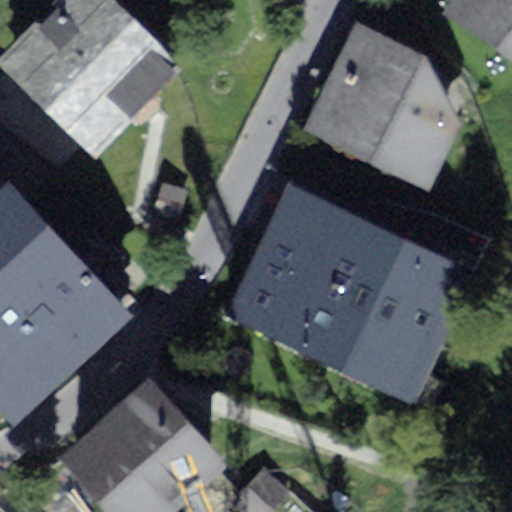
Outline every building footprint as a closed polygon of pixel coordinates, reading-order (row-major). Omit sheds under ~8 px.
[(110,0),(31,0),(0,33),(0,76),(83,154),(173,59),(110,0)] [(511,46),(511,0),(454,0),(449,9),(511,46)] [(296,128),(430,194),(465,125),(420,45),(353,12),(296,128)] [(404,405),(468,261),(283,179),(219,323),(404,405)] [(0,415),(2,418),(121,298),(0,180),(0,415)] [(53,459),(102,511),(154,511),(214,458),(142,378),(53,459)]
